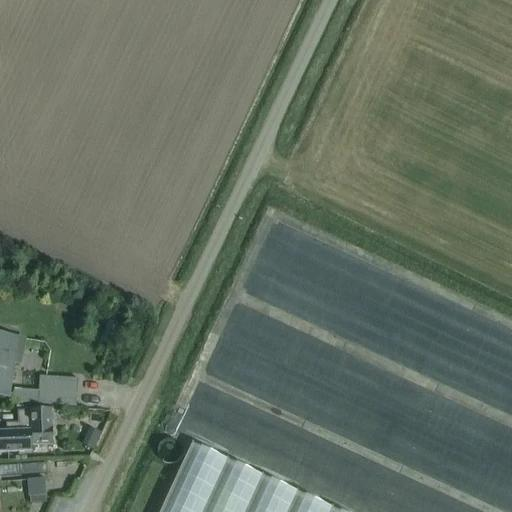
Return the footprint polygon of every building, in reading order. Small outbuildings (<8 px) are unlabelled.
[(117,325),(107,322),(101,343),(111,346),(117,325)] [(0,396),(8,398),(12,365),(22,366),(25,340),(16,339),(0,336),(0,396)] [(75,407),(77,381),(39,378),(38,392),(13,390),(12,403),(75,407)] [(30,446),(52,445),(50,410),(16,412),(17,424),(9,424),(9,433),(0,433),(0,454),(31,453),(30,446)] [(342,511),(192,443),(159,511),(342,511)] [(66,488),(57,511),(84,511),(90,497),(66,488)]
